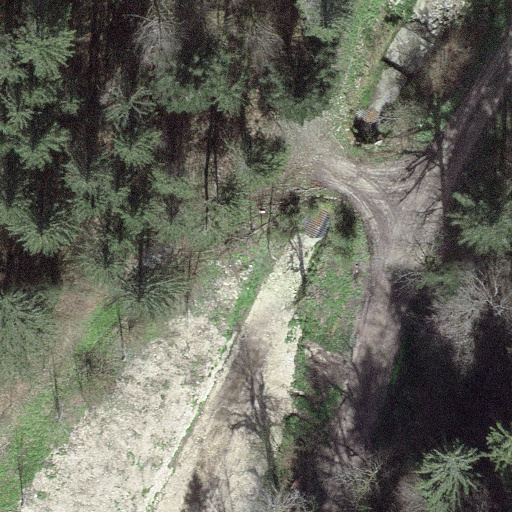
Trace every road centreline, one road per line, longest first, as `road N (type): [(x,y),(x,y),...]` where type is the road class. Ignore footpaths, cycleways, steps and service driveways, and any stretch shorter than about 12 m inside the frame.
road 1 (track): [(329,511),(395,277),(511,51)]
road 2 (track): [(353,0),(301,125),(300,147),(319,167),(423,211)]
